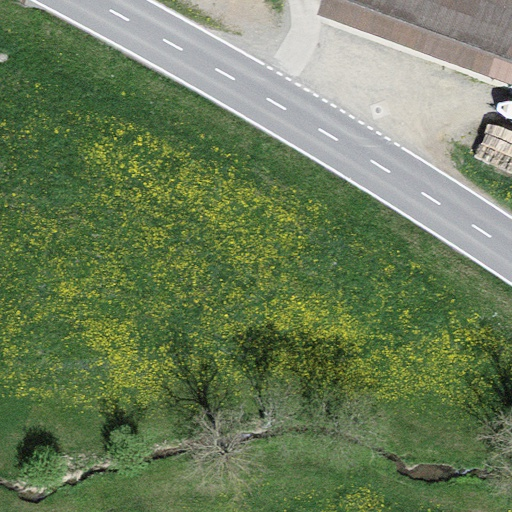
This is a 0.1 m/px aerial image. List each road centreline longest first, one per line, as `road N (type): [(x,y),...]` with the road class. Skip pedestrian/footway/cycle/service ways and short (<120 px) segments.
road 1 (tertiary): [(263,93),(511,255)]
road 2 (tertiary): [(77,0),(263,93)]
